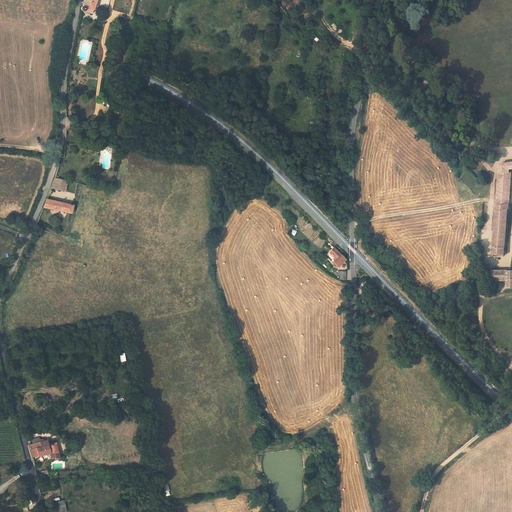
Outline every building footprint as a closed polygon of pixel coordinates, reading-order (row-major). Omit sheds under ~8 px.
[(87,0),(85,10),(84,10),(83,11),(83,12),(83,13),(84,14),(94,15),(97,0),(87,0)] [(511,163),(500,165),(498,182),(497,204),(510,204),(511,173),(510,173),(510,170),(511,170),(511,163)] [(64,192),(66,182),(56,179),(52,189),(64,192)] [(71,214),(73,206),(47,201),(44,209),(71,214)] [(504,255),(508,211),(509,209),(510,204),(497,204),(492,254),(504,255)] [(346,260),(339,254),(333,248),(330,251),(338,259),(334,263),(338,268),(346,260)] [(511,270),(491,269),(490,280),(508,281),(507,288),(511,288),(511,270)] [(58,459),(54,444),(48,445),(46,439),(38,441),(37,439),(31,441),(32,446),(28,447),(31,460),(48,455),(50,461),(58,459)] [(50,482),(47,473),(40,474),(40,479),(44,478),(45,479),(45,480),(46,481),(47,481),(47,482),(48,482),(49,482),(50,482)]
